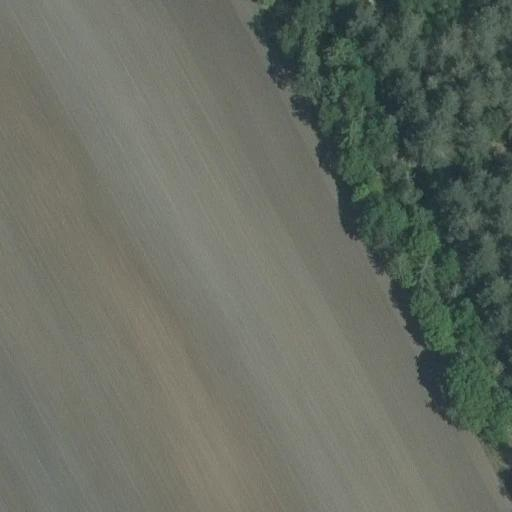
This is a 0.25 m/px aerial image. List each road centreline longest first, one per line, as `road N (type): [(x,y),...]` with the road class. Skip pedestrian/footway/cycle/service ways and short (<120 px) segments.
road 1 (track): [(340,0),(511,348)]
road 2 (unknown): [(511,212),(404,0)]
